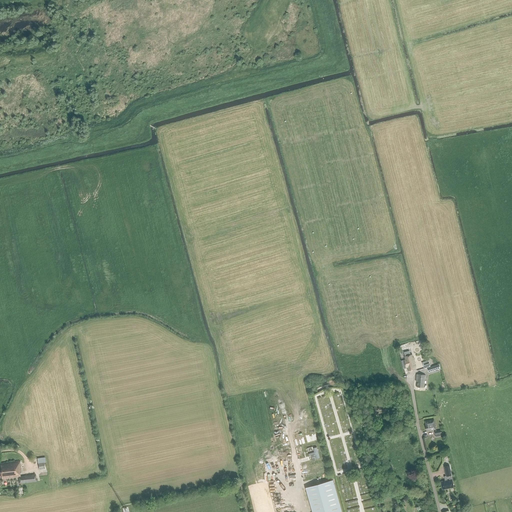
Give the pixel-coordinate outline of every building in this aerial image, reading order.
[(405,360),(404,360),(405,365),(404,366),(405,367),(408,367),(408,371),(415,369),(414,365),(415,364),(414,358),(413,358),(413,355),(404,356),(405,360)] [(430,367),(428,360),(422,363),(424,369),(430,367)] [(416,387),(424,388),(425,375),(416,374),(416,382),(417,382),(416,387)] [(375,413),(387,412),(386,404),(381,405),(381,401),(377,401),(378,406),(374,406),(375,413)] [(426,431),(435,429),(434,420),(425,421),(426,425),(425,425),(426,431)] [(19,484),(36,482),(35,475),(20,477),(20,473),(21,473),(20,461),(0,463),(0,477),(1,478),(2,479),(4,478),(5,479),(18,477),(19,484)] [(445,481),(441,482),(442,490),(454,487),(452,479),(451,475),(449,466),(444,467),(446,476),(444,477),(445,481)] [(311,511),(341,511),(333,480),(305,488),(311,511)]
